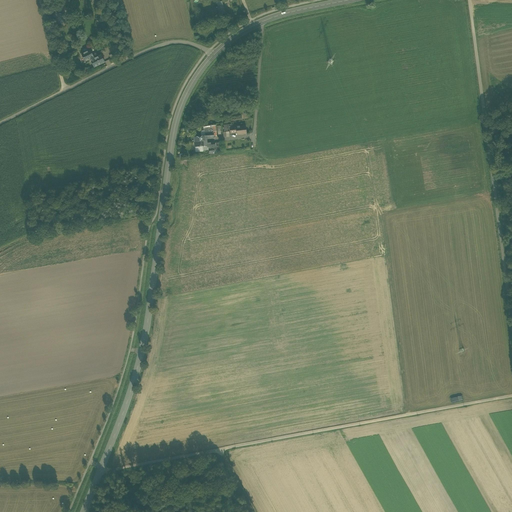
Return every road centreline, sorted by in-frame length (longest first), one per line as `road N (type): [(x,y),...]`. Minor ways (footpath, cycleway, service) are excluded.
road 1 (secondary): [(213,55),(191,83),(172,134),(142,350),(101,467)]
road 2 (unclassified): [(511,395),(101,467)]
road 3 (unclassified): [(511,329),(468,0)]
road 4 (unclassified): [(65,89),(161,43),(183,41),(213,55)]
road 5 (unclassified): [(260,22),(252,147)]
